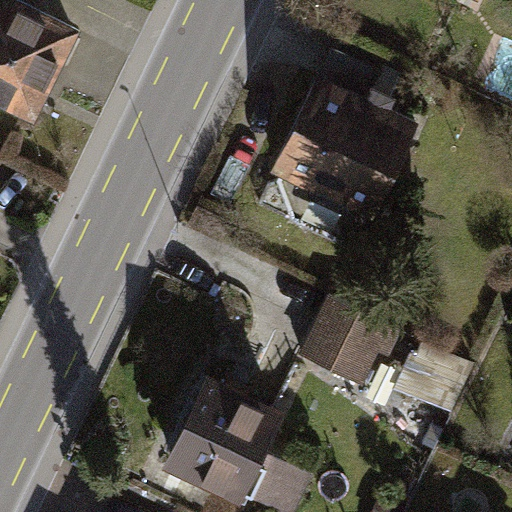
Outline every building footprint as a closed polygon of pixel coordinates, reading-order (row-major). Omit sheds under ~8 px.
[(18,0),(0,0),(0,90),(32,106),(72,26),(18,0)] [(334,46),(320,77),(368,100),(374,86),(382,71),(334,46)] [(260,201),(367,252),(397,189),(386,183),(416,120),(387,106),(386,108),(368,100),(320,77),(318,76),(277,162),(284,165),(279,178),(269,181),(260,201)] [(392,96),(374,86),(368,100),(386,108),(387,106),(392,96)] [(331,291),(303,349),(362,378),(391,320),(331,291)] [(437,344),(415,389),(450,406),(472,361),(437,344)] [(210,376),(172,454),(239,487),(240,484),(292,509),(310,470),(259,445),(277,408),(210,376)]
